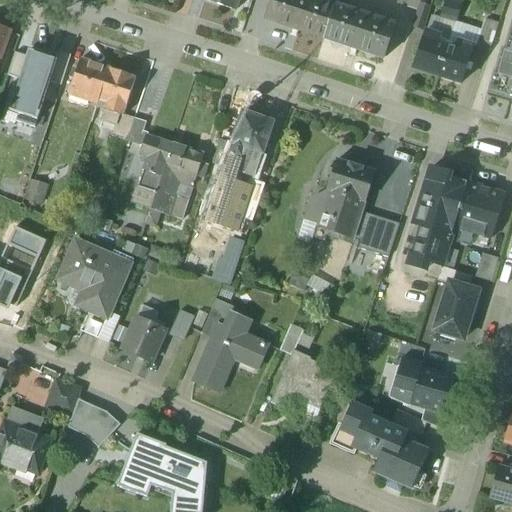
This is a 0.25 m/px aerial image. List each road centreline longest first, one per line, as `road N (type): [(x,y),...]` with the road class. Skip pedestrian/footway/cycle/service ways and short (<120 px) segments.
road 1 (residential): [(30,0),(511,164)]
road 2 (residential): [(0,340),(407,511)]
road 3 (residential): [(458,511),(511,336)]
